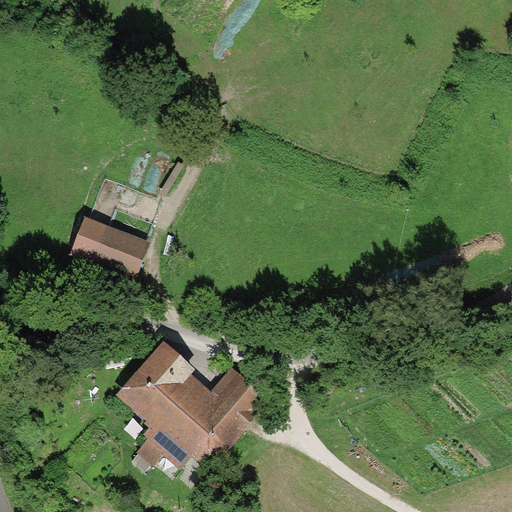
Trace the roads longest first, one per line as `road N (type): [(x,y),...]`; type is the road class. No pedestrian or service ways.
road 1 (residential): [(292,363),(199,345),(126,318),(85,318),(47,326),(15,351),(0,380)]
road 2 (residential): [(292,363),(403,338),(511,294)]
